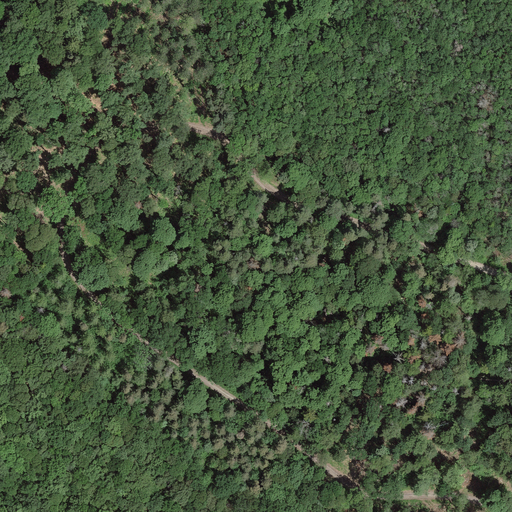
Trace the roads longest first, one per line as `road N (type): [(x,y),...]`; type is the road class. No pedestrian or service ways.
road 1 (track): [(511,280),(297,206),(230,150),(170,132),(123,134),(98,145),(69,187),(60,226),(77,280),(110,317),(363,489),(506,511)]
road 2 (track): [(150,133),(103,117),(0,47)]
